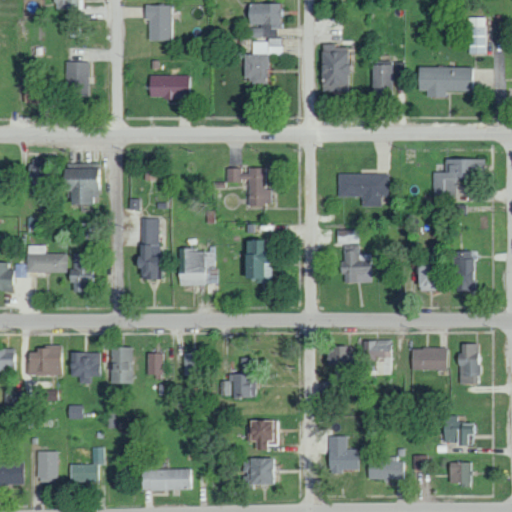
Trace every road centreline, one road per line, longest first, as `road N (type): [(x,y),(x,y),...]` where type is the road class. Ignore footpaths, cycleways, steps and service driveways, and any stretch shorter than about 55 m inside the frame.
road 1 (residential): [(312,511),(306,0)]
road 2 (residential): [(511,133),(0,138)]
road 3 (residential): [(511,509),(0,511)]
road 4 (residential): [(0,323),(511,322)]
road 5 (residential): [(114,212),(114,0)]
